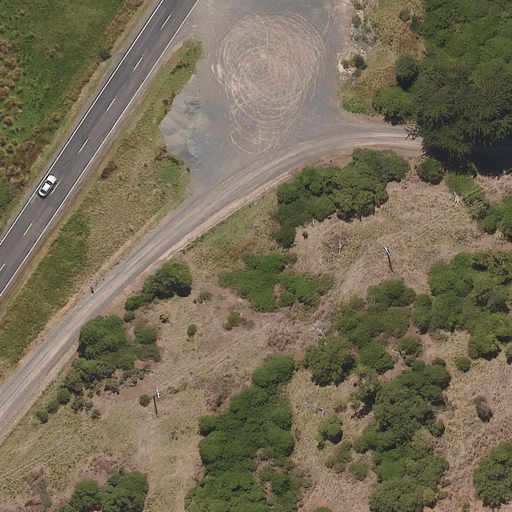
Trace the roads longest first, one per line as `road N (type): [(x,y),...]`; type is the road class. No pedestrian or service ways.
road 1 (unclassified): [(0,411),(115,280),(303,146),(341,135),(511,146)]
road 2 (secondary): [(179,0),(0,267)]
road 3 (unknown): [(203,0),(298,91),(317,142)]
